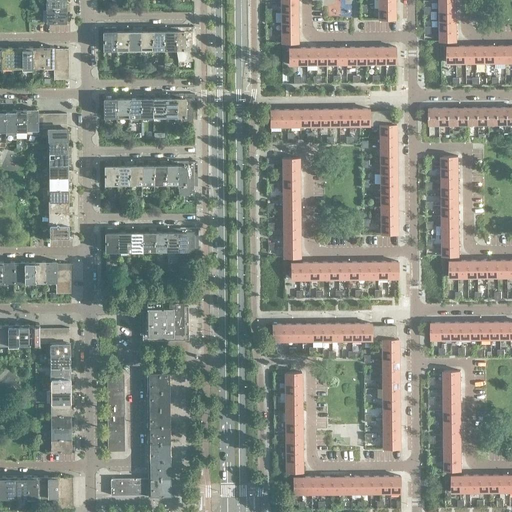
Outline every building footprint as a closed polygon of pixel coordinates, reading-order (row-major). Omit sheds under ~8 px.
[(65,7),(65,0),(47,0),(47,9),(65,9),(65,11),(69,11),(69,6),(65,7)] [(456,10),(456,0),(440,1),(439,1),(439,5),(440,5),(440,10),(456,10)] [(298,12),(297,2),(281,2),(281,3),(280,3),(280,6),(281,6),(281,12),(298,12)] [(395,18),(395,8),(378,8),(378,14),(377,14),(377,17),(378,17),(378,18),(395,18)] [(65,19),(65,11),(65,9),(47,9),(47,22),(65,21),(65,23),(69,23),(69,18),(65,19)] [(457,20),(456,10),(440,10),(440,11),(439,11),(439,14),(440,14),(440,20),(457,20)] [(298,22),(298,12),(281,12),(281,13),(280,13),(280,16),(281,16),(281,22),(298,22)] [(457,30),(457,20),(440,20),(440,21),(439,21),(439,24),(440,24),(440,30),(457,30)] [(298,31),(298,22),(281,22),(280,22),(280,26),(281,26),(281,32),(298,31)] [(194,48),(193,26),(177,27),(177,30),(176,30),(176,48),(178,61),(192,60),(192,48),(194,48)] [(116,49),(116,31),(111,31),(111,27),(103,27),(104,49),(116,49)] [(128,49),(128,31),(129,31),(129,27),(125,27),(125,31),(116,31),(116,49),(128,49)] [(140,49),(140,31),(141,31),(141,27),(137,27),(137,31),(129,31),(128,31),(128,49),(140,49)] [(152,49),(152,31),(153,31),(153,27),(149,27),(149,31),(141,31),(140,31),(140,49),(152,49)] [(164,49),(164,31),(165,31),(165,27),(161,27),(161,31),(153,31),(152,31),(152,49),(164,49)] [(176,48),(176,30),(177,30),(177,27),(173,27),(173,31),(165,31),(164,31),(164,49),(176,48)] [(457,40),(457,30),(440,30),(440,31),(439,31),(439,34),(440,34),(440,40),(449,40),(456,40),(457,40)] [(298,42),(298,31),(281,32),(280,32),(280,36),(281,36),(281,42),(290,42),(297,42),(298,42)] [(456,62),(456,46),(456,40),(449,40),(449,46),(448,46),(448,62),(452,62),(452,63),(455,63),(455,62),(456,62)] [(297,64),(297,47),(297,42),(290,42),(290,47),(289,47),(289,64),(293,64),(293,65),(296,65),(296,64),(297,64)] [(466,45),(456,46),(456,62),(462,62),(462,63),(465,63),(465,62),(466,62),(466,45)] [(476,62),(475,45),(466,45),(466,62),(471,62),(471,63),(475,63),(475,62),(476,62)] [(485,62),(485,45),(475,45),(476,62),(481,62),(481,63),(485,63),(485,62)] [(495,62),(495,45),(485,45),(485,62),(491,62),(491,63),(494,63),(494,62),(495,62)] [(505,62),(505,45),(495,45),(495,62),(501,62),(501,63),(504,63),(504,62),(505,62)] [(22,67),(22,49),(22,46),(18,46),(18,49),(12,49),(11,49),(12,67),(22,67)] [(32,67),(32,49),(33,49),(33,46),(29,46),(29,49),(22,49),(22,67),(32,67)] [(43,66),(43,48),(43,46),(39,46),(39,49),(33,49),(32,49),(32,67),(43,66)] [(53,60),(53,54),(53,48),(53,46),(49,46),(49,48),(43,48),(43,66),(53,66),(53,60)] [(366,63),(365,46),(356,47),(356,63),(361,63),(361,64),(365,64),(365,63),(366,63)] [(375,63),(375,46),(365,46),(366,63),(371,63),(371,64),(375,64),(375,63)] [(385,63),(385,46),(375,46),(375,63),(381,63),(381,64),(384,64),(384,63),(385,63)] [(396,63),(395,46),(385,46),(385,63),(391,63),(391,64),(394,64),(394,63),(396,63)] [(12,67),(11,49),(12,49),(12,47),(8,47),(8,49),(1,49),(1,67),(12,67)] [(307,64),(307,47),(297,47),(297,64),(303,64),(303,65),(306,65),(306,64),(307,64)] [(317,64),(316,47),(307,47),(307,64),(312,64),(312,65),(316,64),(317,64)] [(326,63),(326,47),(316,47),(317,64),(322,63),(322,64),(326,64),(326,63)] [(336,63),(336,47),(326,47),(326,63),(332,63),(332,64),(335,64),(335,63),(336,63)] [(346,63),(346,47),(336,47),(336,63),(342,63),(342,64),(345,64),(345,63),(346,63)] [(356,63),(356,47),(346,47),(346,63),(352,63),(352,64),(355,64),(355,63),(356,63)] [(194,115),(194,93),(178,94),(178,97),(177,98),(177,115),(179,128),(193,127),(192,115),(194,115)] [(117,116),(117,98),(112,98),(112,94),(104,94),(105,116),(117,116)] [(129,116),(129,98),(130,98),(130,94),(126,94),(126,98),(117,98),(117,116),(129,116)] [(141,116),(141,98),(142,98),(142,94),(138,94),(138,98),(130,98),(129,98),(129,116),(141,116)] [(153,116),(153,98),(154,98),(154,94),(150,94),(150,98),(142,98),(141,98),(141,116),(153,116)] [(165,116),(165,98),(166,98),(166,94),(162,94),(162,98),(154,98),(153,98),(153,116),(165,116)] [(177,115),(177,98),(178,97),(178,94),(174,94),(174,98),(166,98),(165,98),(165,116),(177,115)] [(440,124),(439,107),(429,107),(429,124),(430,124),(430,125),(434,125),(434,124),(440,124)] [(449,124),(449,107),(439,107),(440,124),(440,125),(444,125),(444,124),(449,124)] [(459,124),(459,107),(449,107),(449,124),(450,124),(450,125),(453,125),(453,124),(459,124)] [(469,124),(469,107),(459,107),(459,124),(460,124),(460,125),(463,125),(463,124),(469,124)] [(479,123),(479,107),(469,107),(469,124),(470,124),(473,124),(479,123)] [(489,123),(488,107),(479,107),(479,123),(479,124),(483,124),(483,123),(489,123)] [(498,123),(498,107),(488,107),(489,123),(489,124),(493,124),(493,123),(498,123)] [(508,123),(508,107),(498,107),(498,123),(499,123),(499,124),(502,124),(502,123),(508,123)] [(329,125),(329,108),(319,109),(320,125),(320,126),(324,126),(324,125),(329,125)] [(339,125),(339,108),(329,108),(329,125),(330,125),(330,126),(334,126),(334,125),(339,125)] [(349,125),(349,108),(339,108),(339,125),(340,125),(340,126),(343,126),(343,125),(349,125)] [(359,125),(359,108),(349,108),(349,125),(350,125),(350,126),(353,126),(353,125),(359,125)] [(369,124),(369,111),(369,108),(359,108),(359,125),(360,125),(363,125),(369,124)] [(16,129),(16,111),(16,109),(12,109),(12,111),(6,111),(5,111),(5,129),(16,129)] [(26,129),(26,111),(26,109),(22,109),(22,111),(16,111),(16,129),(26,129)] [(37,129),(37,128),(37,115),(37,109),(33,109),(33,111),(26,111),(26,129),(37,129)] [(280,125),(280,109),(270,109),(270,126),(271,126),(271,127),(275,126),(280,125)] [(290,125),(290,109),(280,109),(280,125),(281,125),(281,126),(285,126),(285,125),(290,125)] [(300,125),(300,109),(290,109),(290,125),(291,125),(291,126),(294,126),(294,125),(300,125)] [(310,125),(310,109),(300,109),(300,125),(301,125),(301,126),(304,126),(304,125),(310,125)] [(320,125),(319,109),(310,109),(310,125),(311,125),(311,126),(314,126),(314,125),(320,125)] [(393,124),(393,111),(381,111),(381,124),(393,124)] [(393,124),(381,124),(379,124),(380,124),(380,130),(379,130),(379,133),(380,133),(380,134),(396,134),(396,124),(393,124)] [(67,137),(67,127),(61,127),(55,128),(49,128),(49,140),(67,140),(67,141),(71,141),(71,137),(67,137)] [(396,144),(396,134),(380,134),(380,140),(379,140),(379,143),(380,143),(380,144),(396,144)] [(67,149),(67,141),(67,140),(49,140),(49,152),(67,152),(67,153),(71,153),(71,149),(67,149)] [(396,154),(396,144),(380,144),(380,150),(379,150),(379,153),(380,153),(380,154),(396,154)] [(67,161),(67,153),(67,152),(49,152),(49,164),(67,164),(67,165),(71,165),(71,161),(67,161)] [(397,163),(396,154),(380,154),(380,159),(379,159),(379,163),(380,163),(380,164),(397,163)] [(458,166),(458,156),(442,156),(442,157),(441,157),(441,160),(442,160),(442,166),(458,166)] [(299,168),(299,157),(282,157),(282,159),(282,162),(283,162),(283,168),(299,168)] [(195,182),(195,160),(179,161),(179,165),(177,165),(177,182),(179,195),(193,194),(193,182),(195,182)] [(118,183),(117,165),(113,165),(113,161),(105,161),(105,183),(118,183)] [(130,183),(129,165),(131,165),(131,161),(127,161),(127,165),(117,165),(118,183),(130,183)] [(142,183),(141,165),(143,165),(143,161),(139,161),(139,165),(131,165),(129,165),(130,183),(142,183)] [(154,183),(153,165),(155,165),(155,161),(151,161),(151,165),(143,165),(141,165),(142,183),(154,183)] [(166,183),(165,165),(167,165),(167,161),(163,161),(163,165),(155,165),(153,165),(154,183),(166,183)] [(177,182),(177,165),(179,165),(179,161),(175,161),(175,165),(167,165),(165,165),(166,183),(177,182)] [(397,173),(397,163),(380,164),(380,169),(379,169),(379,173),(380,173),(397,173)] [(67,173),(67,165),(67,164),(49,164),(49,176),(67,176),(67,177),(71,177),(71,173),(67,173)] [(458,176),(458,166),(442,166),(442,167),(441,167),(441,170),(442,170),(442,176),(458,176)] [(299,177),(299,168),(283,168),(283,169),(282,169),(282,172),(283,172),(283,178),(299,177)] [(397,183),(397,173),(380,173),(380,179),(379,179),(379,182),(380,182),(380,183),(397,183)] [(67,185),(67,177),(67,176),(49,176),(49,188),(67,188),(67,189),(71,189),(71,185),(67,185)] [(458,185),(458,180),(458,176),(442,176),(442,177),(441,177),(441,180),(442,180),(442,186),(458,185)] [(299,187),(299,177),(283,178),(282,178),(282,182),(283,182),(283,187),(299,187)] [(397,193),(397,185),(397,183),(380,183),(380,189),(379,189),(379,192),(380,192),(380,193),(397,193)] [(459,195),(458,185),(442,186),(441,186),(441,190),(442,190),(442,195),(459,195)] [(300,197),(299,187),(283,187),(283,188),(282,188),(282,192),(283,192),(283,197),(300,197)] [(67,197),(67,189),(67,188),(49,188),(49,200),(67,200),(67,201),(71,201),(71,197),(67,197)] [(397,203),(397,193),(380,193),(380,199),(379,199),(379,202),(380,202),(380,203),(397,203)] [(459,205),(459,195),(442,195),(442,196),(441,196),(441,200),(442,200),(442,205),(459,205)] [(300,207),(300,197),(283,197),(283,198),(282,198),(282,201),(283,201),(283,207),(300,207)] [(68,209),(67,201),(67,200),(49,200),(50,212),(68,212),(68,213),(72,213),(72,209),(68,209)] [(397,212),(397,203),(380,203),(380,208),(380,212),(380,213),(397,212)] [(459,215),(459,205),(442,205),(442,206),(441,206),(441,209),(442,209),(442,215),(459,215)] [(300,217),(300,207),(283,207),(283,208),(282,208),(282,211),(283,211),(283,217),(300,217)] [(68,221),(68,213),(68,212),(50,212),(50,224),(68,224),(68,225),(72,225),(72,221),(68,221)] [(397,222),(397,212),(380,213),(381,218),(380,218),(380,222),(381,222),(397,222)] [(459,225),(459,215),(442,215),(442,216),(441,216),(441,219),(442,219),(442,225),(459,225)] [(300,226),(300,217),(283,217),(283,218),(282,218),(282,221),(283,221),(283,227),(300,226)] [(397,233),(397,222),(381,222),(381,228),(380,228),(380,231),(381,231),(381,233),(397,233)] [(68,233),(68,225),(68,224),(50,224),(50,236),(67,236),(67,237),(72,237),(72,233),(68,233)] [(459,234),(459,225),(442,225),(442,226),(441,226),(441,229),(442,229),(442,235),(459,234)] [(300,236),(300,226),(283,227),(282,227),(282,231),(283,231),(283,236),(300,236)] [(196,249),(196,227),(180,228),(180,232),(178,232),(178,249),(180,261),(194,261),(194,249),(196,249)] [(118,250),(118,232),(114,232),(113,228),(106,228),(106,250),(118,250)] [(130,250),(130,232),(132,232),(132,228),(127,228),(127,232),(118,232),(118,250),(130,250)] [(142,250),(142,232),(144,232),(144,228),(139,228),(139,232),(132,232),(130,232),(130,250),(142,250)] [(154,250),(154,232),(156,232),(156,228),(151,228),(151,232),(144,232),(142,232),(142,250),(154,250)] [(166,250),(166,232),(168,232),(168,228),(163,228),(163,232),(156,232),(154,232),(154,250),(166,250)] [(178,249),(178,232),(180,232),(180,228),(175,228),(175,232),(168,232),(166,232),(166,250),(178,249)] [(459,244),(459,234),(442,235),(441,235),(442,239),(442,244),(459,244)] [(300,246),(300,236),(283,236),(283,237),(282,237),(283,241),(283,246),(300,246)] [(459,254),(459,244),(442,244),(443,245),(442,245),(442,249),(443,249),(443,255),(452,254),(458,254),(459,254)] [(300,256),(300,246),(283,246),(284,247),(283,247),(283,250),(284,250),(284,256),(293,256),(299,256),(300,256)] [(458,277),(458,260),(459,260),(458,254),(452,254),(452,260),(450,260),(450,277),(454,277),(454,278),(458,278),(458,277)] [(299,278),(299,262),(300,262),(299,256),(293,256),(293,262),(291,262),(291,279),(295,278),(295,279),(299,279),(299,278)] [(55,275),(55,269),(55,263),(56,263),(56,260),(52,261),(52,263),(45,263),(45,281),(56,281),(55,275)] [(468,276),(468,260),(459,260),(458,260),(458,277),(464,277),(467,277),(467,276),(468,276)] [(478,276),(478,260),(468,260),(468,276),(474,276),(474,277),(477,277),(477,276),(478,276)] [(488,276),(487,260),(478,260),(478,276),(484,276),(484,277),(487,277),(487,276),(488,276)] [(497,276),(497,260),(487,260),(488,276),(493,276),(493,277),(497,277),(497,276)] [(507,276),(507,260),(497,260),(497,276),(503,276),(503,277),(507,277),(507,276)] [(14,281),(14,263),(14,261),(10,261),(10,263),(3,263),(3,281),(14,281)] [(24,281),(24,263),(24,261),(20,261),(20,263),(14,263),(14,281),(24,281)] [(35,281),(34,263),(35,263),(35,261),(31,261),(31,263),(24,263),(24,281),(35,281)] [(45,281),(45,263),(45,261),(41,261),(41,263),(35,263),(34,263),(35,281),(45,281)] [(329,278),(328,261),(319,262),(319,278),(325,278),(325,279),(328,279),(328,278),(329,278)] [(338,278),(338,261),(328,261),(329,278),(334,278),(334,279),(338,279),(338,278)] [(348,278),(348,261),(338,261),(338,278),(344,278),(344,279),(348,279),(348,278)] [(358,278),(358,261),(348,261),(348,278),(354,278),(354,279),(357,279),(357,278),(358,278)] [(368,278),(368,261),(358,261),(358,278),(364,278),(364,279),(367,279),(367,278),(368,278)] [(378,277),(377,261),(368,261),(368,278),(374,278),(377,278),(377,277),(378,277)] [(387,277),(387,261),(377,261),(378,277),(383,277),(383,278),(387,278),(387,277)] [(398,277),(398,261),(387,261),(387,277),(393,277),(393,278),(397,278),(397,277),(398,277)] [(309,262),(300,262),(299,262),(299,278),(305,278),(305,279),(308,279),(308,278),(309,278),(309,262)] [(319,278),(319,262),(309,262),(309,278),(315,278),(315,279),(318,279),(318,278),(319,278)] [(188,339),(188,306),(183,306),(183,300),(177,300),(176,299),(174,300),(173,300),(143,300),(143,306),(142,306),(142,340),(188,339)] [(471,338),(471,321),(461,322),(461,338),(462,338),(462,339),(465,339),(465,338),(471,338)] [(481,338),(481,321),(471,321),(471,338),(472,338),(472,339),(475,339),(475,338),(481,338)] [(491,338),(491,321),(481,321),(481,338),(482,338),(482,339),(485,339),(485,338),(491,338)] [(501,338),(500,321),(491,321),(491,338),(491,339),(495,339),(495,338),(501,338)] [(510,338),(510,321),(500,321),(501,338),(501,339),(505,339),(505,338),(510,338)] [(371,339),(371,326),(371,322),(361,323),(361,339),(362,339),(362,340),(365,340),(365,339),(371,339)] [(442,338),(442,322),(431,322),(431,339),(433,339),(436,339),(436,338),(442,338)] [(452,338),(451,322),(442,322),(442,338),(442,339),(446,339),(446,338),(452,338)] [(461,338),(461,322),(451,322),(452,338),(452,339),(456,339),(456,338),(461,338)] [(18,344),(18,326),(18,323),(14,323),(14,326),(8,326),(8,344),(18,344)] [(29,343),(28,325),(29,325),(29,323),(25,323),(25,325),(18,326),(18,344),(29,343)] [(39,343),(39,330),(39,323),(35,323),(35,325),(29,325),(28,325),(29,343),(39,343)] [(283,340),(282,323),(272,324),(272,340),(274,340),(274,341),(277,341),(277,340),(283,340)] [(292,340),(292,323),(282,323),(283,340),(283,341),(287,341),(287,340),(292,340)] [(302,340),(302,323),(292,323),(292,340),(293,340),(293,341),(297,341),(297,340),(302,340)] [(312,340),(312,323),(302,323),(302,340),(303,340),(303,341),(306,341),(306,340),(312,340)] [(322,340),(322,323),(312,323),(312,340),(313,340),(313,341),(316,341),(316,340),(322,340)] [(332,339),(331,323),(322,323),(322,340),(323,340),(326,340),(326,339),(332,339)] [(341,339),(341,323),(331,323),(332,339),(332,340),(336,340),(336,339),(341,339)] [(351,339),(351,323),(341,323),(341,339),(342,339),(342,340),(346,340),(346,339),(351,339)] [(361,339),(361,323),(351,323),(351,339),(352,339),(352,340),(355,340),(355,339),(361,339)] [(389,338),(383,338),(382,338),(382,339),(382,345),(381,345),(381,348),(382,348),(382,349),(398,348),(398,338),(395,338),(389,338)] [(69,351),(69,342),(63,342),(57,342),(51,342),(51,354),(69,354),(69,356),(73,356),(73,351),(69,351)] [(399,358),(398,348),(382,349),(382,354),(381,354),(381,358),(382,358),(399,358)] [(69,363),(69,356),(69,354),(51,354),(51,366),(69,366),(69,368),(73,368),(73,363),(69,363)] [(399,368),(399,358),(382,358),(382,364),(381,364),(381,368),(382,368),(399,368)] [(69,375),(69,368),(69,366),(51,366),(51,378),(69,378),(69,380),(73,380),(73,375),(69,375)] [(399,378),(399,368),(382,368),(382,374),(381,374),(381,377),(382,377),(382,378),(399,378)] [(460,380),(460,370),(444,370),(444,371),(443,371),(443,375),(444,375),(444,381),(460,380)] [(170,391),(170,372),(161,372),(161,373),(148,373),(148,391),(170,391)] [(301,382),(301,372),(285,372),(285,373),(284,373),(284,377),(285,377),(285,382),(301,382)] [(123,394),(123,374),(107,374),(107,394),(123,394)] [(69,387),(69,380),(69,378),(51,378),(51,390),(69,390),(70,392),(74,392),(73,387),(69,387)] [(399,388),(399,378),(382,378),(382,384),(381,384),(381,387),(382,387),(382,388),(399,388)] [(461,390),(460,380),(444,381),(443,381),(443,385),(444,385),(444,390),(461,390)] [(302,392),(301,382),(285,382),(285,383),(284,383),(284,386),(285,386),(285,392),(302,392)] [(399,397),(399,388),(382,388),(382,394),(381,394),(381,397),(382,397),(382,398),(399,397)] [(70,399),(70,392),(69,390),(51,390),(52,402),(70,402),(70,404),(74,404),(74,399),(70,399)] [(461,400),(461,390),(444,390),(444,391),(443,391),(443,394),(444,394),(444,400),(461,400)] [(170,408),(170,391),(148,391),(148,408),(170,408)] [(302,402),(302,392),(285,392),(285,393),(284,393),(284,396),(285,396),(285,402),(302,402)] [(124,406),(123,394),(107,394),(108,406),(124,406)] [(399,407),(399,397),(382,398),(382,403),(381,403),(381,407),(382,407),(399,407)] [(461,410),(461,400),(444,400),(444,401),(443,401),(443,404),(444,404),(444,410),(461,410)] [(70,411),(70,404),(70,402),(52,402),(52,414),(70,414),(70,416),(74,416),(74,411),(70,411)] [(302,411),(302,402),(285,402),(285,403),(284,403),(284,406),(285,406),(285,412),(302,411)] [(124,417),(124,406),(108,406),(108,418),(124,417)] [(399,417),(399,407),(382,407),(382,413),(382,417),(383,417),(399,417)] [(170,425),(170,408),(148,408),(148,425),(170,425)] [(461,420),(461,410),(444,410),(444,411),(443,411),(443,414),(444,414),(444,420),(461,420)] [(302,421),(302,411),(285,412),(284,412),(284,416),(285,416),(285,421),(302,421)] [(70,423),(70,416),(70,414),(52,414),(52,426),(70,426),(70,428),(74,428),(74,423),(70,423)] [(124,429),(124,417),(108,418),(108,429),(124,429)] [(399,427),(399,417),(383,417),(383,423),(382,423),(382,426),(383,426),(383,427),(399,427)] [(461,429),(461,420),(444,420),(443,420),(443,424),(444,424),(444,430),(461,429)] [(302,431),(302,421),(285,421),(285,422),(284,422),(284,426),(285,425),(285,431),(302,431)] [(170,443),(170,425),(148,425),(148,443),(170,443)] [(70,435),(70,428),(70,426),(52,426),(52,438),(70,438),(70,440),(74,440),(74,435),(70,435)] [(399,437),(399,427),(383,427),(383,433),(382,433),(382,436),(383,436),(383,437),(399,437)] [(124,450),(124,429),(108,429),(108,450),(124,450)] [(461,439),(461,429),(444,430),(444,434),(445,439),(461,439)] [(302,441),(302,431),(285,431),(285,432),(284,432),(285,435),(286,441),(302,441)] [(399,447),(399,437),(383,437),(383,443),(382,443),(382,446),(383,446),(383,447),(399,447)] [(70,447),(70,440),(70,438),(52,438),(52,451),(70,450),(70,452),(74,452),(74,447),(70,447)] [(461,449),(461,439),(445,439),(445,440),(444,440),(444,443),(445,443),(445,449),(461,449)] [(302,451),(302,441),(286,441),(286,442),(285,442),(285,445),(286,445),(286,451),(302,451)] [(170,460),(170,443),(148,443),(148,460),(170,460)] [(461,459),(461,449),(445,449),(445,450),(444,450),(444,453),(445,453),(445,459),(461,459)] [(302,460),(302,451),(286,451),(286,452),(285,452),(285,455),(286,455),(286,461),(302,460)] [(461,469),(461,459),(445,459),(445,460),(444,460),(444,463),(445,463),(445,469),(454,469),(461,469)] [(171,477),(170,460),(148,460),(148,477),(171,477)] [(302,471),(302,460),(286,461),(285,461),(285,465),(286,465),(286,471),(295,471),(302,471)] [(461,491),(460,474),(461,474),(461,469),(454,469),(454,475),(452,475),(452,491),(456,491),(456,492),(460,492),(460,491),(461,491)] [(301,493),(301,476),(302,476),(302,471),(295,471),(295,476),(293,476),(293,493),(297,493),(297,494),(301,494),(301,493)] [(470,474),(461,474),(460,474),(461,491),(466,491),(466,492),(470,492),(470,491),(470,474)] [(480,491),(480,474),(470,474),(470,491),(476,491),(476,492),(479,492),(479,491),(480,491)] [(490,491),(490,474),(480,474),(480,491),(486,491),(486,492),(489,492),(489,491),(490,491)] [(500,491),(500,474),(490,474),(490,491),(496,491),(496,492),(499,492),(499,491),(500,491)] [(509,491),(509,474),(500,474),(500,491),(505,491),(505,492),(509,491)] [(16,496),(16,478),(16,475),(12,475),(12,478),(6,478),(5,478),(6,496),(16,496)] [(27,496),(26,478),(27,478),(27,475),(23,475),(23,478),(16,478),(16,496),(27,496)] [(37,495),(37,477),(37,475),(33,475),(33,477),(27,478),(26,478),(27,496),(37,495)] [(47,495),(47,477),(48,477),(48,475),(44,475),(44,477),(37,477),(37,495),(47,495)] [(58,489),(58,483),(58,477),(58,475),(54,475),(54,477),(48,477),(47,477),(47,495),(58,495),(58,489)] [(370,492),(370,475),(360,476),(360,492),(366,492),(366,493),(369,493),(369,492),(370,492)] [(380,492),(380,475),(370,475),(370,492),(376,492),(376,493),(379,493),(379,492),(380,492)] [(390,492),(389,475),(380,475),(380,492),(386,492),(386,493),(389,493),(389,492),(390,492)] [(400,492),(400,475),(389,475),(390,492),(395,492),(395,493),(399,493),(399,492),(400,492)] [(311,476),(302,476),(301,476),(301,493),(307,493),(307,494),(311,494),(311,493),(311,476)] [(321,493),(321,476),(311,476),(311,493),(317,493),(317,494),(320,494),(320,493),(321,493)] [(331,492),(331,476),(321,476),(321,493),(327,493),(330,493),(330,492),(331,492)] [(341,492),(340,476),(331,476),(331,492),(337,492),(337,493),(340,493),(340,492),(341,492)] [(350,492),(350,476),(340,476),(341,492),(346,492),(346,493),(350,493),(350,492)] [(360,492),(360,476),(350,476),(350,492),(356,492),(356,493),(360,493),(360,492)] [(171,495),(171,477),(148,477),(110,478),(111,495),(148,494),(148,495),(171,495)]
